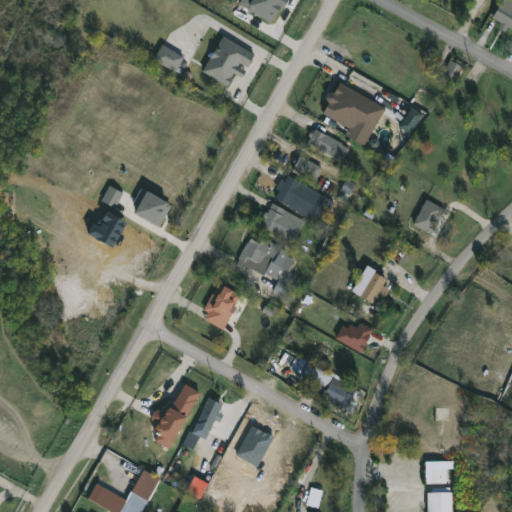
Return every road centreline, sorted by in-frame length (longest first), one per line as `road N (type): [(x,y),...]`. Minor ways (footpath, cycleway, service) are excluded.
road 1 (tertiary): [(337,0),(44,511)]
road 2 (residential): [(511,222),(460,269),(406,346),(363,447),(360,511)]
road 3 (residential): [(363,447),(152,328)]
road 4 (residential): [(511,73),(383,0)]
